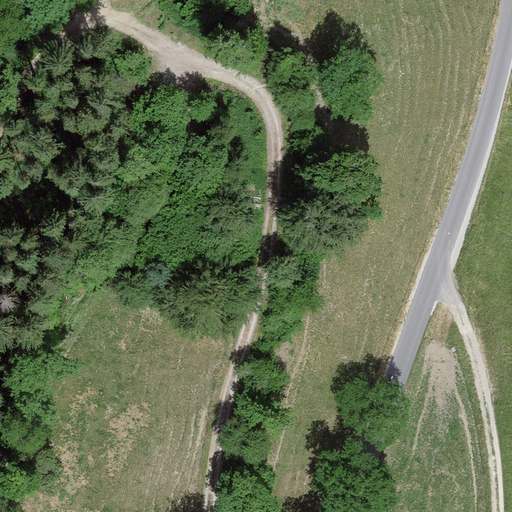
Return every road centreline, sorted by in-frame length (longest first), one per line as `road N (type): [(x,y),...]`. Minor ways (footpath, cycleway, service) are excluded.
road 1 (track): [(87,15),(260,89),(276,116),(266,251),(223,420),(211,511)]
road 2 (unclassified): [(510,0),(437,265),(349,511)]
road 3 (track): [(437,265),(477,365),(496,511)]
